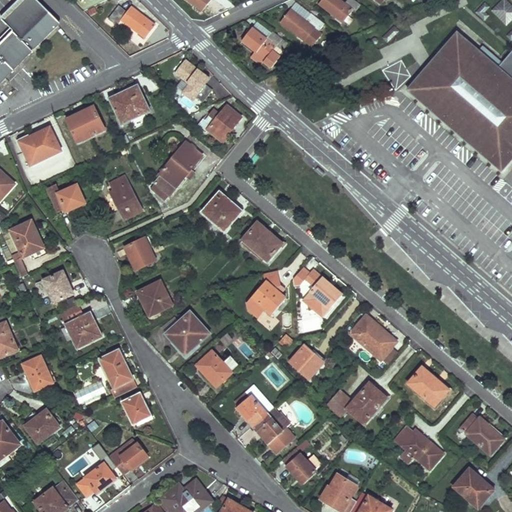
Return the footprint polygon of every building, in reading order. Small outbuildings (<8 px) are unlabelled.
[(0,84),(58,26),(54,23),(30,0),(24,0),(18,6),(9,15),(18,25),(0,43),(0,84)] [(189,0),(203,11),(211,0),(189,0)] [(341,0),(322,0),(319,3),(343,22),(353,10),(355,11),(361,4),(356,0),(347,0),(345,3),(341,0)] [(511,20),(511,5),(506,0),(503,0),(493,10),(507,25),(511,20)] [(296,2),(291,9),(305,20),(311,14),(296,2)] [(490,7),(486,2),(476,12),(485,20),(490,16),(486,12),(490,7)] [(120,6),(115,13),(110,19),(118,26),(122,21),(145,38),(155,25),(131,7),(127,12),(120,6)] [(312,12),(311,14),(305,20),(291,9),(281,22),(295,33),(309,44),(316,36),(311,32),(315,28),(319,30),(325,23),(312,12)] [(383,38),(388,43),(400,31),(395,26),(383,38)] [(255,51),(251,56),(262,64),(264,61),(271,67),(289,44),(272,31),(266,39),(252,28),(242,40),(255,51)] [(511,79),(498,67),(457,31),(406,89),(501,172),(511,159),(511,79)] [(511,51),(498,67),(511,79),(511,51)] [(200,90),(195,97),(203,102),(212,89),(205,84),(210,78),(186,60),(176,73),(192,85),(200,90)] [(393,87),(410,77),(400,61),(383,70),(393,87)] [(200,90),(192,85),(187,91),(195,97),(200,90)] [(138,87),(133,89),(128,91),(129,94),(112,101),(122,123),(149,111),(138,87)] [(226,105),(221,113),(215,120),(208,115),(204,120),(202,118),(197,126),(206,132),(208,129),(225,141),(232,132),(231,131),(241,117),(226,105)] [(104,130),(99,119),(94,108),(68,120),(78,142),(104,130)] [(50,128),(40,133),(30,137),(31,140),(21,144),(30,165),(60,152),(50,128)] [(185,143),(172,159),(159,175),(161,176),(154,184),(168,196),(202,156),(185,143)] [(35,166),(41,181),(77,167),(71,152),(35,166)] [(0,200),(15,184),(0,171),(0,200)] [(112,182),(113,186),(115,190),(111,192),(124,219),(141,210),(124,176),(112,182)] [(150,189),(164,201),(168,196),(154,184),(150,189)] [(60,193),(59,189),(57,185),(48,189),(58,211),(65,208),(67,211),(85,203),(78,185),(60,193)] [(230,221),(235,215),(241,209),(231,201),(228,203),(218,194),(203,212),(224,231),(232,223),(230,221)] [(42,250),(40,244),(37,238),(40,237),(34,222),(12,230),(24,257),(42,250)] [(268,260),(275,252),(282,244),(259,223),(245,239),(268,260)] [(156,260),(153,251),(149,243),(151,242),(148,236),(126,245),(135,269),(156,260)] [(15,262),(22,278),(28,275),(18,253),(12,256),(15,262)] [(310,273),(304,268),(294,279),(295,286),(301,285),(306,279),(316,287),(304,301),(323,316),(342,294),(313,270),(310,273)] [(264,308),(270,314),(286,297),(281,292),(285,288),(281,284),(277,289),(269,282),(270,281),(280,278),(278,270),(263,274),(265,281),(243,304),(247,308),(256,317),(264,308)] [(54,302),(64,298),(74,294),(65,272),(45,280),(54,302)] [(270,281),(269,282),(277,289),(281,284),(280,278),(270,281)] [(139,291),(141,297),(144,302),(148,301),(153,313),(173,305),(162,281),(139,291)] [(78,349),(90,343),(102,337),(91,313),(79,319),(74,307),(60,313),(78,349)] [(309,312),(302,325),(317,334),(325,320),(309,312)] [(174,342),(176,341),(177,340),(187,353),(210,334),(191,313),(167,333),(174,342)] [(381,359),(388,350),(396,342),(367,316),(352,333),(381,359)] [(0,358),(19,350),(7,323),(6,323),(0,326),(0,358)] [(284,334),(279,341),(287,347),(292,340),(284,334)] [(314,349),(312,352),(305,345),(290,361),(309,378),(321,364),(325,360),(314,349)] [(134,380),(120,350),(101,359),(115,389),(112,390),(116,398),(138,388),(134,380)] [(200,363),(205,368),(209,373),(205,377),(215,388),(232,372),(213,351),(200,363)] [(25,365),(29,372),(32,381),(33,380),(38,392),(53,385),(42,358),(25,365)] [(439,393),(442,390),(446,386),(433,375),(431,376),(422,368),(409,383),(435,405),(442,396),(439,393)] [(354,402),(347,396),(341,390),(329,404),(345,419),(352,411),(365,423),(387,397),(371,383),(354,402)] [(76,390),(79,401),(104,396),(102,385),(76,390)] [(250,395),(251,393),(268,412),(274,407),(254,385),(247,392),(250,395)] [(253,426),(255,425),(268,412),(251,393),(250,395),(247,392),(236,401),(250,418),(249,418),(248,419),(253,426)] [(133,425),(142,421),(152,417),(140,394),(122,403),(133,425)] [(268,412),(255,425),(271,442),(268,444),(276,453),(296,437),(286,426),(290,423),(280,410),(278,412),(274,407),(268,412)] [(44,414),(41,416),(37,419),(39,422),(28,430),(39,444),(57,430),(44,414)] [(479,419),(475,417),(472,414),(458,431),(461,433),(462,431),(490,455),(503,440),(488,428),(490,426),(480,418),(479,419)] [(95,420),(87,425),(91,432),(99,427),(95,420)] [(1,424),(0,422),(0,459),(21,445),(4,422),(1,424)] [(395,439),(401,444),(408,450),(402,456),(409,462),(414,456),(430,469),(444,453),(417,430),(415,432),(407,425),(395,439)] [(123,455),(139,443),(136,438),(119,450),(123,455)] [(132,469),(149,456),(139,443),(123,455),(119,450),(110,456),(123,472),(131,467),(132,469)] [(307,460),(296,447),(282,460),(293,471),(303,482),(316,470),(315,469),(322,463),(313,453),(307,460)] [(88,478),(84,480),(80,483),(89,495),(97,490),(100,493),(119,479),(106,462),(87,476),(88,478)] [(454,488),(453,490),(452,491),(459,496),(461,494),(476,507),(491,489),(468,470),(453,488),(454,488)] [(349,511),(356,501),(350,496),(353,492),(355,493),(357,490),(355,489),(357,485),(338,473),(330,486),(328,485),(325,490),(335,498),(332,503),(342,509),(342,508),(347,511),(349,511)] [(7,475),(1,480),(5,485),(11,480),(7,475)] [(195,484),(189,489),(184,493),(179,487),(164,499),(174,511),(195,511),(209,501),(195,484)] [(37,502),(44,511),(61,511),(62,511),(61,511),(69,511),(71,511),(54,489),(37,502)] [(359,511),(389,511),(392,507),(369,494),(359,511)] [(505,511),(511,511),(511,501),(505,494),(497,503),(505,511)] [(244,511),(242,511),(244,508),(230,500),(229,501),(223,497),(219,503),(226,507),(222,511),(244,511)] [(12,511),(3,500),(0,503),(0,511),(16,511),(15,510),(12,511)]
